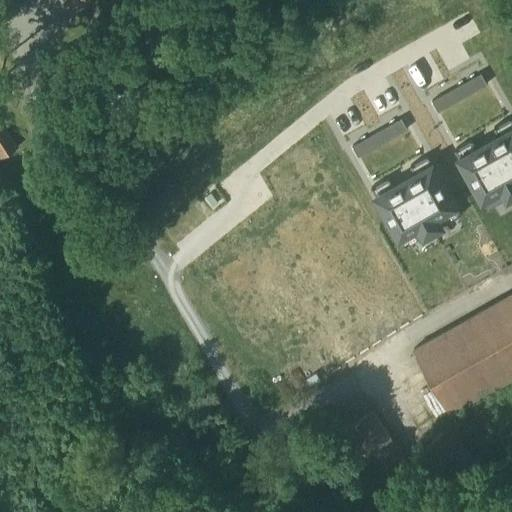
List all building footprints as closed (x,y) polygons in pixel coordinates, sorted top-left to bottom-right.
[(18,148),(0,120),(0,153),(3,158),(18,148)] [(511,127),(491,140),(488,141),(511,184),(511,127)] [(511,194),(511,184),(488,141),(459,157),(483,198),(502,187),(507,197),(511,194)] [(432,163),(404,179),(433,230),(442,225),(436,215),(456,204),(432,163)] [(433,230),(404,179),(376,195),(399,236),(418,225),(424,235),(433,230)] [(511,294),(414,349),(450,413),(511,378),(511,294)] [(375,411),(339,433),(383,501),(418,479),(375,411)] [(488,490),(441,433),(427,446),(474,501),(488,490)]
